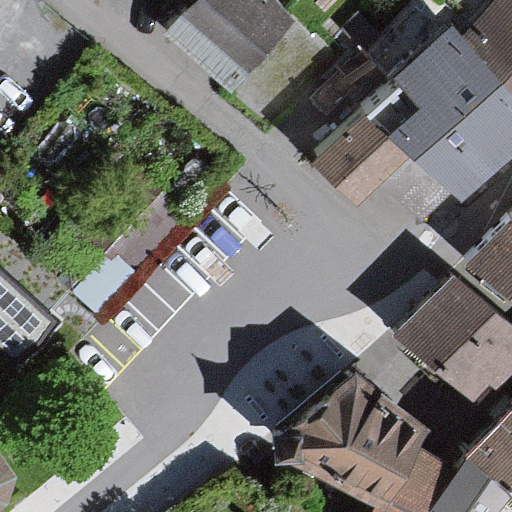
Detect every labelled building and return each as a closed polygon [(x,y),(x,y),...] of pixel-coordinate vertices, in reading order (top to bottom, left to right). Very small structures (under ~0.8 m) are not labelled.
[(166,0),(184,15),(198,0),(166,0)] [(290,21),(271,0),(198,0),(184,15),(170,30),(232,86),(290,21)] [(511,0),(490,0),(463,32),(511,90),(511,0)] [(450,17),(363,107),(405,148),(450,184),(456,188),(482,165),(511,139),(511,90),(463,32),(450,17)] [(313,158),(353,195),(379,173),(405,148),(363,107),(313,158)] [(421,214),(450,184),(405,148),(379,173),(421,214)] [(182,215),(139,175),(87,230),(98,240),(129,270),(182,215)] [(472,257),(511,293),(511,220),(509,217),(472,257)] [(98,240),(62,277),(94,308),(129,270),(98,240)] [(0,341),(9,349),(22,361),(60,318),(49,308),(46,311),(0,270),(0,341)] [(511,326),(452,271),(399,328),(433,359),(478,400),(511,363),(511,326)] [(425,421),(351,365),(347,370),(312,410),(286,439),(281,445),(302,457),(333,475),(377,501),(378,502),(382,495),(414,440),(420,430),(425,421)] [(511,397),(462,449),(505,488),(511,494),(511,397)] [(422,511),(452,462),(414,440),(382,495),(378,502),(377,501),(370,511),(422,511)] [(491,511),(505,488),(462,449),(452,462),(422,511),(491,511)] [(0,451),(0,501),(13,468),(0,451)]
